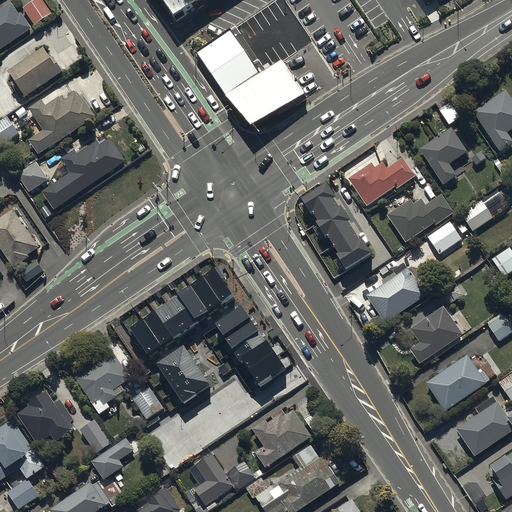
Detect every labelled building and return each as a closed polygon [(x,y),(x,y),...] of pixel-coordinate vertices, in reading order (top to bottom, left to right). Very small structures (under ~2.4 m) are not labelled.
[(54,16),(43,0),(36,0),(24,9),(37,27),(54,16)] [(161,0),(177,21),(207,0),(161,0)] [(287,7),(282,0),(278,0),(266,8),(267,9),(242,25),(244,27),(238,31),(244,40),(246,39),(252,50),(264,42),(266,44),(279,36),(275,29),(280,26),(274,16),(287,7)] [(355,0),(376,31),(393,20),(383,5),(387,2),(385,0),(355,0)] [(0,52),(34,30),(23,14),(20,17),(12,4),(0,12),(0,52)] [(228,97),(251,124),(304,97),(282,65),(260,78),(231,31),(218,39),(197,52),(228,97)] [(26,100),(64,73),(54,59),(53,60),(44,48),(8,74),(26,100)] [(511,102),(505,92),(473,114),(501,155),(511,146),(511,140),(507,134),(511,131),(511,102)] [(43,101),(30,110),(44,132),(30,141),(40,156),(97,118),(87,103),(85,105),(78,94),(66,101),(62,94),(56,98),(57,100),(47,106),(43,101)] [(6,115),(0,119),(0,145),(19,133),(6,115)] [(432,142),(419,151),(444,187),(458,178),(450,167),(468,154),(450,128),(431,141),(432,142)] [(74,149),(60,159),(69,172),(41,191),(54,210),(125,160),(110,138),(99,145),(96,140),(76,153),(74,149)] [(375,170),(371,164),(349,181),(369,208),(396,188),(397,190),(416,176),(404,159),(388,170),(383,164),(375,170)] [(160,195),(138,162),(78,203),(90,219),(96,215),(108,231),(160,195)] [(37,163),(37,164),(18,177),(30,194),(49,180),(37,163)] [(327,181),(300,198),(310,213),(312,212),(318,220),(315,221),(325,236),(327,235),(338,252),(336,254),(347,271),(373,255),(361,237),(359,239),(348,221),(350,219),(341,205),(339,206),(334,198),(336,196),(327,181)] [(436,227),(454,214),(441,197),(426,208),(421,201),(414,206),(411,201),(388,218),(408,245),(434,225),(436,227)] [(472,233),(494,219),(483,203),(462,217),(472,233)] [(14,211),(0,220),(0,249),(14,270),(30,259),(29,257),(40,249),(27,229),(29,228),(23,219),(21,220),(14,211)] [(463,241),(450,224),(428,239),(440,257),(463,241)] [(511,273),(511,253),(509,250),(491,263),(503,280),(511,273)] [(214,269),(129,328),(150,358),(235,299),(214,269)] [(409,269),(365,298),(384,326),(427,297),(409,269)] [(241,305),(215,323),(259,387),(286,369),(241,305)] [(445,308),(411,331),(418,341),(415,344),(417,348),(410,352),(420,367),(464,337),(445,308)] [(511,327),(503,314),(487,324),(499,342),(511,334),(511,327)] [(182,345),(156,363),(183,402),(209,385),(182,345)] [(113,354),(76,381),(101,416),(110,409),(108,406),(119,398),(118,397),(124,392),(121,388),(132,380),(113,354)] [(481,376),(468,357),(447,372),(445,368),(436,373),(439,378),(427,386),(446,414),(491,383),(484,374),(481,376)] [(511,375),(499,384),(511,403),(511,402),(511,375)] [(164,409),(151,388),(133,400),(146,421),(164,409)] [(19,415),(20,416),(38,445),(52,436),(57,444),(74,434),(72,432),(75,430),(71,425),(75,423),(62,402),(55,406),(47,394),(28,406),(29,408),(19,415)] [(475,459),(511,432),(511,416),(509,419),(498,403),(497,404),(493,398),(476,410),(480,415),(456,432),(475,459)] [(267,470),(311,439),(293,413),(287,418),(282,412),(272,419),(273,421),(268,425),(266,423),(253,432),(265,449),(256,455),(267,470)] [(95,420),(80,430),(96,453),(110,443),(95,420)] [(0,427),(0,460),(1,462),(0,463),(0,484),(14,475),(12,472),(19,468),(28,480),(8,494),(20,511),(41,497),(31,482),(32,481),(31,480),(47,470),(14,422),(3,430),(0,427)] [(135,451),(126,440),(92,464),(105,482),(124,468),(120,462),(135,451)] [(266,511),(300,511),(341,485),(329,467),(327,468),(322,460),(320,461),(311,447),(293,459),(300,470),(278,485),(280,487),(270,494),(275,501),(265,509),(266,511)] [(511,499),(511,455),(491,470),(497,479),(493,482),(507,502),(511,499)] [(195,469),(206,482),(195,491),(208,507),(232,488),(237,493),(256,478),(244,463),(227,476),(211,456),(195,469)] [(268,489),(261,479),(246,490),(253,500),(268,489)] [(100,497),(92,486),(79,495),(78,493),(65,502),(67,504),(54,511),(103,511),(108,509),(106,507),(113,502),(106,492),(100,497)] [(181,511),(167,489),(149,501),(151,503),(136,511),(181,511)] [(360,511),(352,500),(339,509),(340,511),(360,511)]
